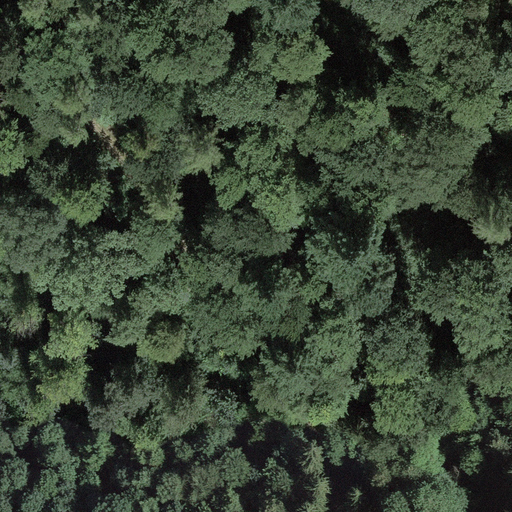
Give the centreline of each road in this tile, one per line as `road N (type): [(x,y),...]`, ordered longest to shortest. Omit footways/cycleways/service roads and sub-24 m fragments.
road 1 (track): [(0,40),(96,119),(129,158),(303,400),(319,427),(342,511)]
road 2 (track): [(511,218),(330,0)]
